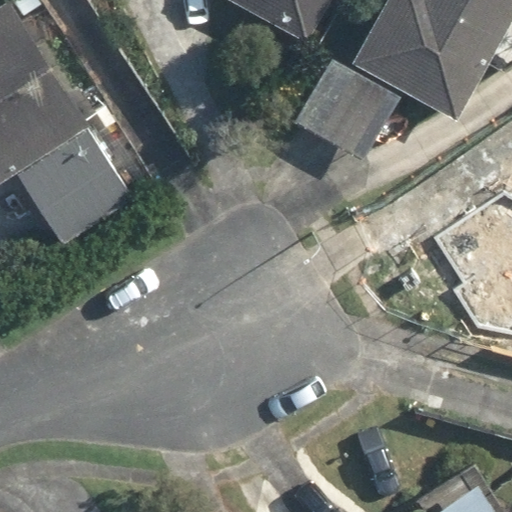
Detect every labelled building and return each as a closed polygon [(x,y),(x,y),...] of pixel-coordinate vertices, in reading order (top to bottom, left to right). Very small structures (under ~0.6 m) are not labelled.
[(99,117),(28,0),(0,0),(0,177),(20,165),(93,120),(99,117)] [(334,0),(256,0),(318,32),(334,0)] [(511,12),(511,0),(386,0),(355,52),(455,111),(511,12)] [(398,88),(338,56),(304,119),(364,151),(398,88)] [(137,192),(93,120),(20,165),(64,237),(137,192)] [(511,252),(511,179),(480,199),(511,252)] [(506,511),(483,474),(423,511),(506,511)]
